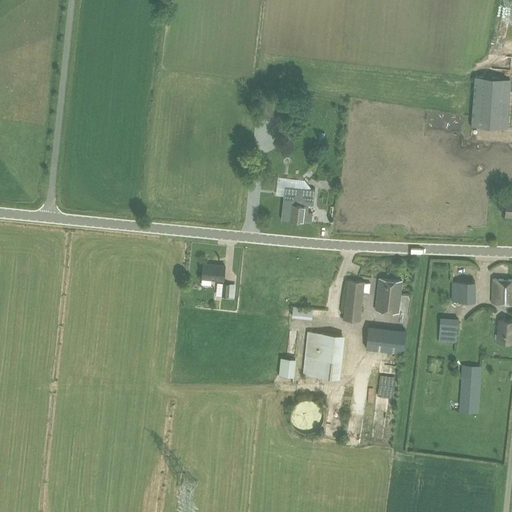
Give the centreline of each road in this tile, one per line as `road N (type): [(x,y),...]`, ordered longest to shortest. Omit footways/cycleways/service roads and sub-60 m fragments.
road 1 (tertiary): [(511,252),(46,219)]
road 2 (unclassified): [(46,219),(70,0)]
road 3 (track): [(424,250),(398,451)]
